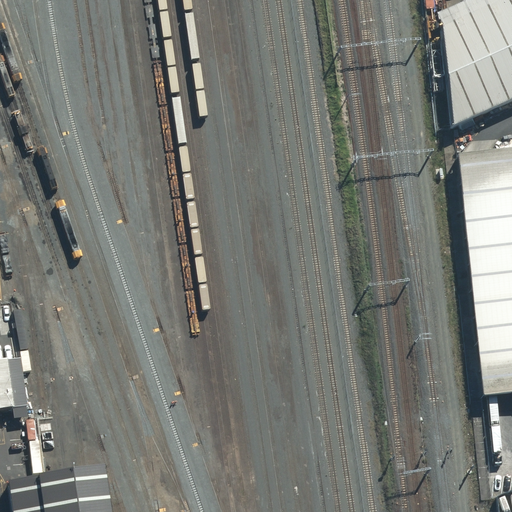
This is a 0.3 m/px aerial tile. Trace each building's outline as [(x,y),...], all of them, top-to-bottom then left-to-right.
[(511,0),(469,0),(417,22),(435,135),(511,102),(511,0)] [(511,155),(438,163),(463,402),(511,396),(511,155)] [(33,424),(20,426),(26,477),(39,475),(33,424)] [(108,511),(103,474),(81,477),(63,479),(37,483),(40,511),(108,511)] [(40,511),(37,483),(7,487),(9,511),(40,511)]
